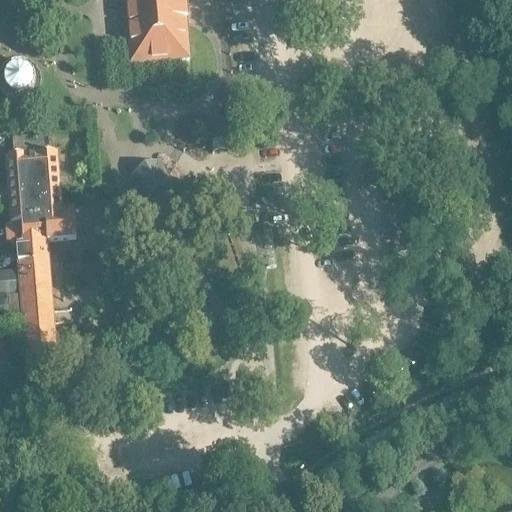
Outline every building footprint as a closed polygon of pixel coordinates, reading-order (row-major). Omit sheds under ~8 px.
[(123,0),(130,66),(189,61),(185,20),(187,20),(185,4),(184,4),(183,0),(123,0)] [(36,82),(36,81),(35,75),(31,69),(26,65),(19,63),(12,64),(7,68),(3,74),(1,80),(2,86),(6,92),(10,96),(17,98),(24,97),(30,94),(32,92),(35,88),(36,82)] [(0,168),(58,164),(57,155),(49,155),(48,141),(47,136),(0,141),(0,168)] [(159,164),(133,177),(134,179),(140,192),(152,196),(166,189),(169,181),(170,178),(162,163),(159,164)] [(58,164),(0,168),(0,206),(8,206),(10,225),(21,225),(22,245),(47,244),(76,242),(73,209),(61,209),(58,164)] [(47,244),(22,245),(16,246),(18,271),(0,272),(0,325),(22,323),(27,377),(57,374),(47,244)] [(79,246),(50,247),(50,257),(79,256),(79,246)] [(439,313),(438,328),(450,328),(450,314),(439,313)] [(0,384),(19,383),(16,336),(0,336),(0,384)]
